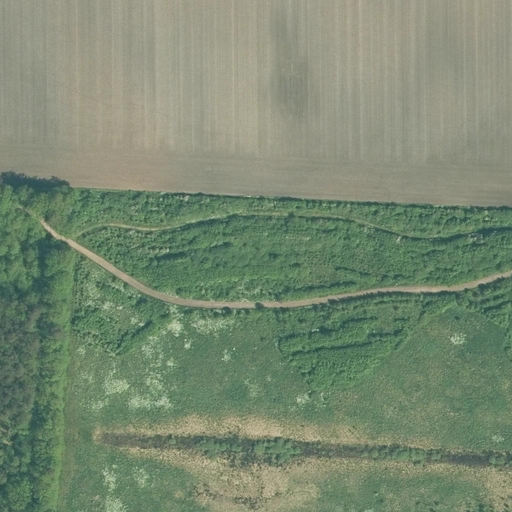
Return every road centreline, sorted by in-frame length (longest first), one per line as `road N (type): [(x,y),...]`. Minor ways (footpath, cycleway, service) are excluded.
road 1 (track): [(64,240),(147,291),(219,305),(449,289),(511,273)]
road 2 (track): [(54,236),(46,248),(26,511)]
